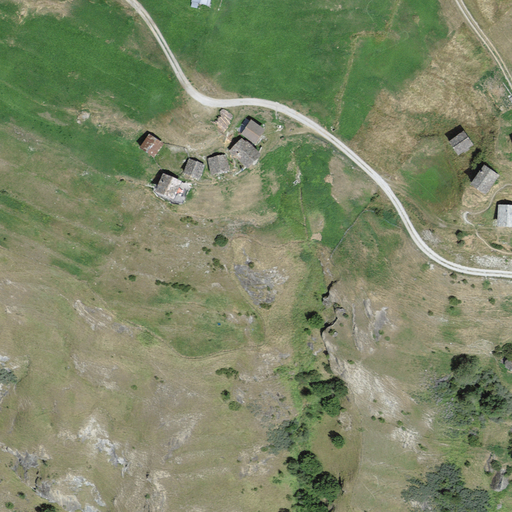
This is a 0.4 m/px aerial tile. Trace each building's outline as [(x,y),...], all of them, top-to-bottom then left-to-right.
[(264,130),(251,121),(242,133),(255,142),(259,137),(264,130)] [(471,143),(463,132),(450,142),(459,153),(465,148),(471,143)] [(162,144),(150,135),(142,147),(147,151),(154,155),(162,144)] [(248,144),(242,138),(231,151),(248,166),(259,153),(248,144)] [(227,170),(225,156),(210,159),(213,173),(220,171),(227,170)] [(203,166),(189,160),(184,171),(191,174),(198,177),(203,166)] [(497,175),(485,167),(472,185),(485,193),(494,179),(497,175)] [(180,181),(164,174),(157,190),(173,197),(177,188),(180,181)] [(511,205),(500,205),(500,225),(511,225),(511,205)]
